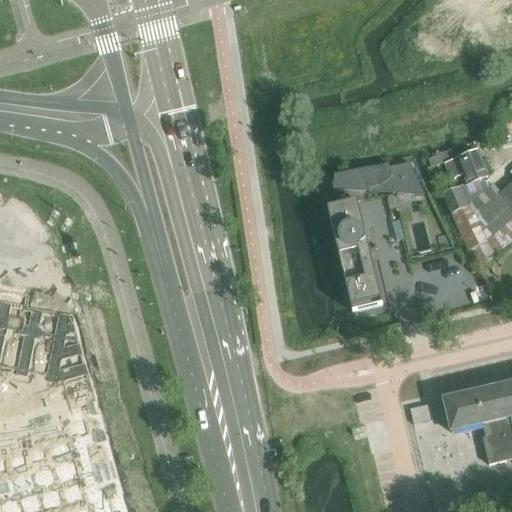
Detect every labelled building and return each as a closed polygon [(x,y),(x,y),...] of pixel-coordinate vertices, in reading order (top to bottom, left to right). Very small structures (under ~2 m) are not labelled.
[(450,150),(427,159),(431,170),(444,166),(442,163),(454,158),(450,150)] [(477,153),(446,167),(452,182),(464,177),(468,187),(486,180),(488,179),(477,153)] [(345,181),(343,185),(344,189),(348,191),(352,193),(356,193),(360,193),(364,193),(368,192),(369,195),(395,196),(425,197),(410,166),(390,170),(389,167),(369,171),(362,173),(356,174),(356,175),(352,176),(349,178),(345,181)] [(458,190),(444,197),(452,216),(471,252),(472,255),(470,256),(480,272),(497,259),(511,246),(511,186),(501,197),(493,187),(490,190),(486,180),(468,187),(459,191),(458,190)] [(383,308),(369,251),(358,203),(328,211),(353,315),(383,308)] [(0,334),(0,395),(73,410),(86,477),(0,494),(0,511),(119,511),(88,352),(0,334)] [(511,387),(444,403),(451,435),(483,428),(485,441),(482,441),(489,468),(511,462),(511,387)] [(414,427),(433,423),(430,407),(410,412),(414,427)]
